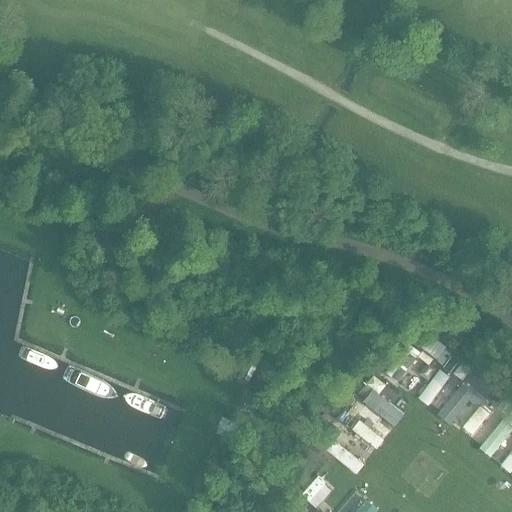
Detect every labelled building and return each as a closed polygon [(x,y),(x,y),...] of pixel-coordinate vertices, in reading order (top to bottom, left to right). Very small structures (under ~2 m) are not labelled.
[(388,371),(398,379),(420,350),(410,342),(388,371)] [(208,348),(202,359),(230,374),(236,364),(208,348)] [(451,357),(443,368),(450,373),(458,362),(451,357)] [(427,363),(421,380),(431,383),(436,366),(427,363)] [(438,367),(421,398),(432,404),(448,373),(438,367)] [(462,381),(439,413),(453,423),(476,392),(462,381)] [(495,389),(488,398),(495,403),(502,395),(495,389)] [(245,391),(238,407),(248,412),(256,396),(245,391)] [(357,419),(391,435),(403,412),(368,395),(357,419)] [(340,419),(333,428),(369,456),(376,447),(340,419)] [(378,447),(385,438),(361,419),(354,427),(378,447)] [(333,450),(356,473),(365,464),(341,441),(333,450)] [(304,494),(318,506),(333,489),(318,477),(304,494)] [(368,497),(354,511),(377,511),(380,508),(368,497)]
